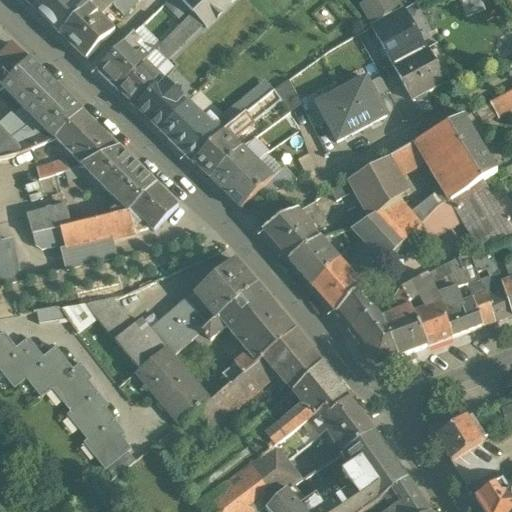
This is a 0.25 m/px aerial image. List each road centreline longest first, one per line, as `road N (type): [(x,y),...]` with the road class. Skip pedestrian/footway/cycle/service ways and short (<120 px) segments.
road 1 (secondary): [(233,233),(0,6)]
road 2 (residential): [(233,233),(511,80)]
road 3 (secondary): [(233,233),(384,408)]
road 4 (secondary): [(511,352),(384,408)]
road 5 (secondary): [(384,408),(446,511)]
